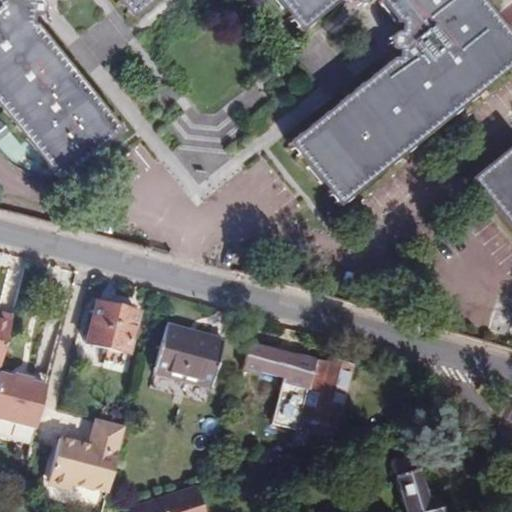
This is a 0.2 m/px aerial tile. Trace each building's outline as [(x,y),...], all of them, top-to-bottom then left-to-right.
[(161,0),(0,0),(0,104),(64,183),(127,131),(43,26),(36,25),(39,17),(45,17),(50,11),(50,2),(46,0),(120,0),(137,20),(161,0)] [(340,211),(511,72),(511,41),(478,0),(270,0),(301,38),(347,2),(346,0),(353,0),(355,5),(361,9),(367,9),(373,1),(379,2),(379,6),(395,27),(399,27),(400,36),(392,41),(390,47),(392,52),(397,54),(397,62),(393,62),(287,147),(340,211)] [(511,236),(511,150),(470,184),(511,236)] [(268,253),(251,249),(245,275),(261,280),(268,253)] [(298,268),(275,262),(270,283),(291,288),(298,268)] [(131,361),(142,321),(102,310),(91,351),(131,361)] [(0,371),(4,373),(17,322),(1,318),(0,322),(0,321),(0,371)] [(220,396),(232,350),(168,333),(158,375),(192,384),(192,389),(220,396)] [(298,459),(345,445),(341,432),(354,371),(332,366),(331,371),(319,368),(305,429),(300,449),(298,459)] [(0,421),(41,433),(52,392),(35,387),(36,384),(17,379),(16,382),(2,378),(0,387),(0,421)] [(115,497),(130,432),(99,424),(91,453),(90,457),(81,455),(83,450),(63,445),(53,485),(57,494),(68,498),(76,493),(78,490),(99,495),(100,494),(115,497)] [(288,424),(280,455),(300,449),(305,429),(288,424)] [(264,461),(266,469),(298,459),(300,449),(280,455),(264,461)] [(400,467),(420,511),(458,511),(452,495),(444,498),(440,490),(437,491),(422,458),(400,467)] [(134,491),(138,476),(126,473),(121,489),(134,491)] [(205,511),(199,492),(138,511),(205,511)]
